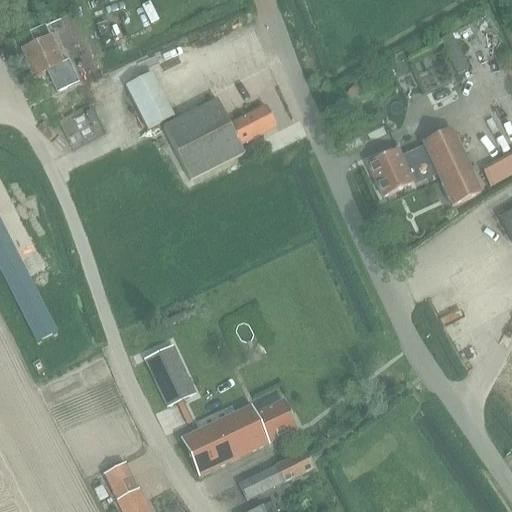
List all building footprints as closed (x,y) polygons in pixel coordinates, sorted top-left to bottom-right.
[(63,19),(54,24),(31,34),(36,45),(24,51),(36,78),(47,72),(55,88),(70,81),(62,66),(63,65),(51,39),(68,31),(63,19)] [(78,58),(70,62),(77,76),(85,72),(78,58)] [(152,75),(126,88),(148,131),(174,118),(152,75)] [(218,101),(164,129),(191,183),(245,155),(241,148),(277,130),(266,109),(231,127),(218,101)] [(93,113),(102,130),(113,125),(104,107),(93,113)] [(91,125),(97,122),(91,111),(85,114),(91,125)] [(398,151),(367,165),(383,200),(417,183),(415,179),(411,180),(409,175),(432,164),(452,207),(481,194),(452,132),(423,145),(424,148),(401,159),(398,151)] [(511,212),(499,220),(511,242),(511,212)] [(52,336),(31,295),(0,232),(0,276),(34,345),(52,336)] [(45,305),(59,333),(72,326),(58,298),(45,305)] [(174,349),(145,363),(167,410),(196,396),(174,349)] [(255,416),(269,445),(297,432),(295,427),(292,428),(289,421),(292,419),(284,403),(255,416)] [(199,478),(269,445),(255,416),(251,409),(236,416),(181,442),(199,478)] [(239,483),(248,501),(316,466),(307,449),(239,483)] [(176,511),(150,453),(127,463),(148,511),(176,511)] [(100,478),(114,504),(117,511),(144,511),(121,467),(100,478)]
